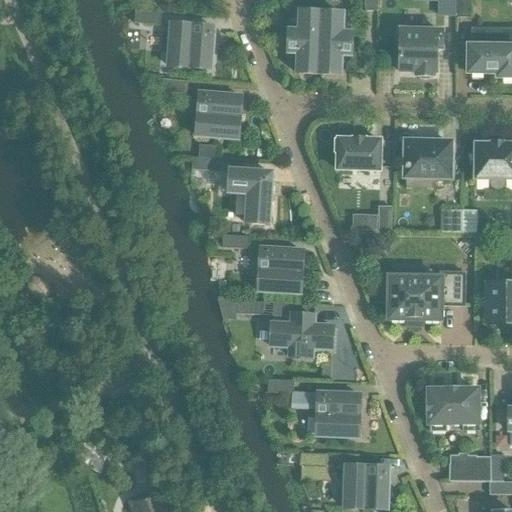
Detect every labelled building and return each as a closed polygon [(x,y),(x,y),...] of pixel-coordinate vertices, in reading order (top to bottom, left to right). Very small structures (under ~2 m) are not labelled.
[(364,0),(365,13),(377,13),(377,0),(364,0)] [(416,0),(416,2),(440,2),(439,17),(456,17),(455,0),(416,0)] [(470,0),(456,0),(457,20),(471,20),(470,0)] [(134,25),(160,27),(161,14),(135,12),(134,25)] [(298,76),(319,77),(322,16),(301,15),(300,34),(290,34),(289,56),(299,57),(298,76)] [(322,16),(319,77),(341,78),(342,58),(351,59),(352,36),(343,36),(344,17),(322,16)] [(214,30),(172,26),(168,68),(211,71),(214,30)] [(469,49),(469,76),(487,76),(487,75),(498,75),(498,80),(511,80),(511,41),(506,42),(506,33),(473,32),(473,50),(469,49)] [(443,35),(401,34),(400,74),(418,74),(417,79),(433,79),(433,75),(437,75),(438,51),(443,51),(443,35)] [(161,94),(187,96),(188,83),(162,81),(161,94)] [(197,138),(238,142),(242,99),(200,96),(197,138)] [(338,144),(337,144),(337,154),(338,154),(338,172),(380,173),(381,143),(365,143),(365,141),(354,141),(354,142),(338,142),(338,144)] [(407,145),(406,190),(433,191),(433,180),(451,180),(451,146),(438,146),(438,143),(420,143),(420,146),(407,145)] [(494,190),(495,191),(497,191),(499,191),(501,190),(503,189),(504,188),(504,186),(505,182),(511,182),(511,146),(504,146),(504,144),(491,144),(491,146),(475,146),(475,182),(490,182),(490,186),(491,187),(491,188),(493,190),(494,190)] [(193,159),(192,172),(218,174),(219,161),(193,159)] [(272,176),(231,174),(229,196),(249,197),(247,226),(269,227),(272,176)] [(379,209),(378,234),(391,234),(391,209),(379,209)] [(440,235),(462,236),(463,212),(441,211),(440,235)] [(478,252),(490,252),(490,236),(478,236),(478,252)] [(222,250),(248,251),(249,238),(223,237),(222,250)] [(261,251),(259,294),(300,296),(303,254),(261,251)] [(440,281),(423,281),(423,278),(408,278),(408,281),(390,281),(390,284),(387,284),(386,306),(389,306),(389,322),(408,323),(408,327),(422,327),(423,323),(441,323),(441,308),(464,308),(465,275),(440,275),(440,281)] [(37,276),(32,277),(25,282),(26,289),(31,298),(38,303),(45,303),(50,301),(52,298),(52,291),(49,285),(43,279),(37,276)] [(489,287),(488,326),(508,326),(510,328),(511,328),(511,287),(504,287),(501,285),(494,285),(491,287),(489,287)] [(106,289),(101,288),(97,287),(92,292),(94,297),(98,303),(103,308),(109,309),(114,306),(115,300),(113,293),(106,289)] [(57,294),(56,296),(55,298),(55,300),(56,302),(57,304),(58,305),(60,306),(63,306),(65,305),(67,304),(68,302),(68,300),(68,297),(67,295),(65,294),(63,293),(61,293),(59,293),(57,294)] [(237,302),(237,315),(263,317),(264,304),(237,302)] [(271,349),(290,350),(290,359),(312,360),(313,351),(332,352),(333,329),(314,328),(314,319),(292,318),(292,327),(272,326),(271,349)] [(294,395),(294,383),(268,381),(267,394),(293,395),(292,411),(294,411),(308,411),(308,407),(318,408),(317,438),(358,440),(360,397),(294,395)] [(429,427),(431,427),(431,433),(446,433),(446,427),(463,426),(463,433),(479,432),(478,392),(429,393),(429,427)] [(299,468),(326,469),(326,456),(300,455),(299,468)] [(490,457),(490,460),(491,484),(503,484),(503,457),(490,457)] [(450,484),(489,484),(491,484),(490,460),(476,460),(476,468),(450,467),(450,484)] [(346,469),(344,510),(387,511),(389,470),(346,469)] [(489,484),(489,497),(511,497),(511,484),(503,485),(503,484),(491,484),(489,484)] [(143,499),(133,503),(136,511),(163,511),(156,494),(143,499)]
